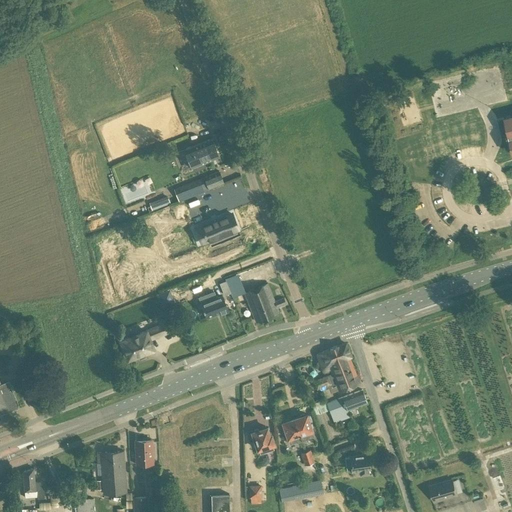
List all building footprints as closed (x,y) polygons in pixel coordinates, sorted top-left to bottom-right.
[(199,164),(219,156),(212,138),(184,149),(191,167),(192,167),(194,173),(202,170),(199,164)] [(204,178),(208,188),(223,182),(219,171),(204,177),(204,178)] [(208,188),(204,178),(175,190),(179,200),(208,188)] [(170,202),(168,196),(150,203),(152,209),(170,202)] [(167,217),(182,213),(181,208),(166,212),(167,217)] [(237,228),(231,213),(195,227),(201,242),(237,228)] [(230,293),(226,281),(220,284),(224,296),(230,293)] [(277,307),(285,303),(283,298),(274,301),(267,283),(244,292),(256,321),(279,312),(277,307)] [(222,296),(216,298),(214,292),(199,297),(201,303),(201,304),(206,317),(219,312),(220,315),(228,311),(222,296)] [(175,298),(163,302),(166,308),(177,304),(175,298)] [(159,325),(121,341),(128,358),(137,355),(139,359),(145,356),(143,352),(153,348),(149,339),(169,331),(164,319),(158,321),(159,325)] [(335,384),(338,391),(359,383),(349,356),(350,355),(345,343),(338,346),(337,345),(329,348),(330,349),(322,352),(322,353),(316,355),(323,372),(330,369),(331,373),(335,384)] [(335,384),(331,373),(313,380),(316,389),(319,388),(320,391),(332,387),(331,385),(335,384)] [(0,417),(0,418),(0,417),(0,413),(16,407),(17,405),(8,382),(0,385),(0,417)] [(331,385),(332,387),(321,391),(324,399),(333,396),(332,393),(337,391),(337,393),(339,392),(338,391),(335,384),(331,385)] [(367,402),(362,389),(327,402),(335,422),(349,416),(346,410),(367,402)] [(327,402),(325,399),(311,404),(316,415),(329,410),(327,402)] [(306,414),(294,418),(302,441),(307,439),(307,438),(313,436),(311,430),(312,430),(306,414)] [(302,441),(294,418),(282,422),(287,438),(288,438),(290,444),(296,441),(296,442),(302,441)] [(269,435),(267,427),(252,432),(257,449),(258,449),(259,454),(274,449),(273,444),(274,443),(271,434),(269,435)] [(136,464),(138,464),(153,463),(152,439),(135,440),(136,464)] [(302,472),(316,468),(314,462),(310,450),(300,453),(301,455),(297,456),(298,461),(300,461),(301,466),(300,466),(302,472)] [(102,463),(103,480),(104,489),(104,493),(125,492),(122,451),(96,453),(97,463),(102,463)] [(370,468),(367,455),(350,457),(350,458),(345,458),(346,470),(352,470),(360,470),(361,474),(368,473),(367,468),(370,468)] [(35,483),(33,468),(23,471),(24,492),(25,498),(37,497),(37,491),(38,498),(44,498),(43,482),(35,483)] [(452,479),(430,486),(434,501),(457,495),(452,479)] [(292,486),(295,499),(323,493),(321,480),(292,486)] [(261,484),(248,484),(248,498),(262,497),(261,484)] [(229,511),(229,502),(229,494),(211,494),(211,511),(229,511)] [(76,496),(76,511),(94,511),(94,495),(76,496)] [(134,511),(147,511),(147,497),(134,497),(134,511)]
